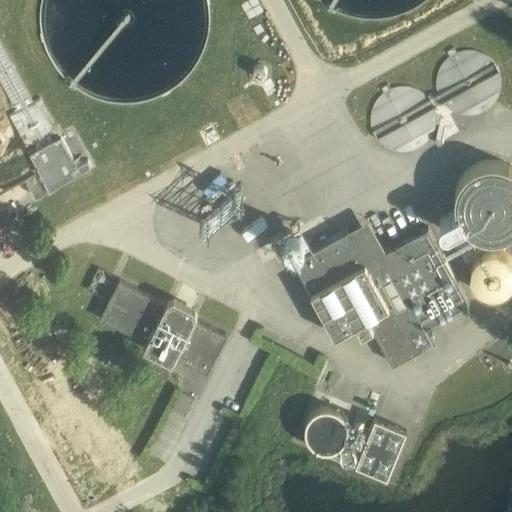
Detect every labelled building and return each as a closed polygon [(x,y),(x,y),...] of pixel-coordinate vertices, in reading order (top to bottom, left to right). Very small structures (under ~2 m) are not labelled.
[(0,82),(15,110),(8,114),(30,153),(61,136),(40,97),(34,101),(0,40),(0,82)] [(390,152),(506,85),(486,51),(452,71),(454,76),(420,95),(413,84),(366,111),(390,152)] [(36,196),(92,166),(88,159),(77,165),(61,136),(30,153),(39,170),(25,177),(36,196)] [(511,165),(467,154),(450,223),(511,237),(511,165)] [(428,226),(386,249),(369,217),(347,229),(294,258),(335,333),(356,322),(362,333),(374,326),(393,361),(413,351),(436,339),(427,324),(469,301),(428,226)] [(511,256),(485,246),(470,283),(506,297),(511,281),(511,256)] [(166,302),(145,292),(121,278),(100,318),(125,330),(147,341),(144,346),(172,361),(175,356),(207,372),(227,334),(195,317),(197,314),(195,308),(174,297),(168,299),(166,302)] [(179,389),(163,429),(177,434),(193,394),(179,389)] [(304,438),(358,455),(362,444),(359,443),(369,412),(317,396),(304,438)] [(375,416),(355,462),(387,476),(406,429),(375,416)]
